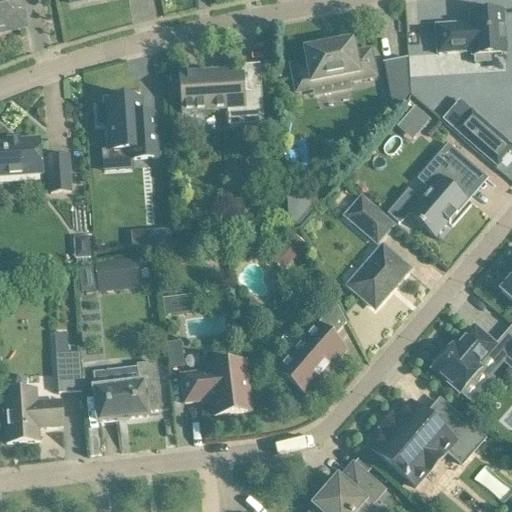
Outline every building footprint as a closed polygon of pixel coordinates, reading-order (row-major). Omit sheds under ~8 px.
[(0,0),(0,28),(24,23),(19,0),(0,0)] [(469,16),(470,26),(436,28),(438,56),(472,54),(472,58),(474,58),(474,66),(490,65),(490,57),(506,56),(503,14),(494,14),(494,10),(478,11),(478,15),(469,16)] [(313,86),(348,79),(349,85),(376,79),(371,51),(355,54),(353,43),(304,52),(306,64),(291,67),(296,95),(314,91),(313,86)] [(397,63),(385,66),(389,89),(394,112),(404,102),(408,98),(406,62),(397,63)] [(181,115),(228,112),(229,129),(264,126),(260,67),(241,68),(242,78),(210,80),(210,74),(179,76),(181,115)] [(143,125),(141,101),(106,104),(107,108),(97,108),(98,126),(108,126),(109,152),(131,151),(132,162),(159,160),(156,124),(143,125)] [(414,106),(403,118),(418,131),(429,119),(414,106)] [(511,151),(511,149),(470,112),(454,130),(497,168),(511,151)] [(0,143),(0,179),(41,177),(41,176),(49,175),(51,196),(71,195),(68,159),(48,160),(48,162),(40,162),(39,141),(17,143),(17,144),(9,144),(9,143),(0,143)] [(408,194),(388,217),(399,226),(409,216),(419,225),(418,227),(422,230),(423,228),(436,239),(466,204),(460,199),(472,185),(462,177),(471,167),(449,149),(440,158),(443,160),(431,174),(437,180),(417,201),(409,194),(408,194)] [(316,196),(286,199),(289,229),(299,228),(317,206),(316,196)] [(377,245),(391,228),(361,202),(347,219),(377,245)] [(170,232),(154,233),(155,250),(171,249),(170,232)] [(291,234),(280,248),(295,259),(306,246),(291,234)] [(375,310),(407,272),(383,251),(350,288),(375,310)] [(511,280),(500,294),(511,304),(511,280)] [(329,372),(346,352),(333,340),(346,325),(332,298),(316,317),(321,322),(317,327),(316,326),(299,345),(310,355),(301,364),(290,355),(275,372),(306,399),(321,381),(319,380),(328,371),(329,372)] [(478,368),(496,348),(474,329),(449,358),(447,355),(444,358),(443,356),(440,357),(432,366),(433,368),(434,369),(432,372),(459,395),(481,370),(478,368)] [(80,356),(56,357),(58,396),(83,394),(80,356)] [(251,413),(245,364),(208,368),(209,374),(181,378),(184,405),(204,403),(204,401),(212,401),(214,418),(251,413)] [(161,413),(155,365),(137,367),(140,387),(95,393),(99,425),(146,419),(146,415),(161,413)] [(3,394),(7,446),(39,444),(38,429),(46,428),(46,431),(62,430),(61,404),(37,405),(36,392),(3,394)] [(462,467),(484,442),(448,411),(434,427),(410,405),(370,451),(415,490),(447,454),(462,467)] [(372,511),(373,511),(369,508),(382,493),(353,467),(340,483),(337,481),(314,508),(316,510),(314,511),(372,511)]
